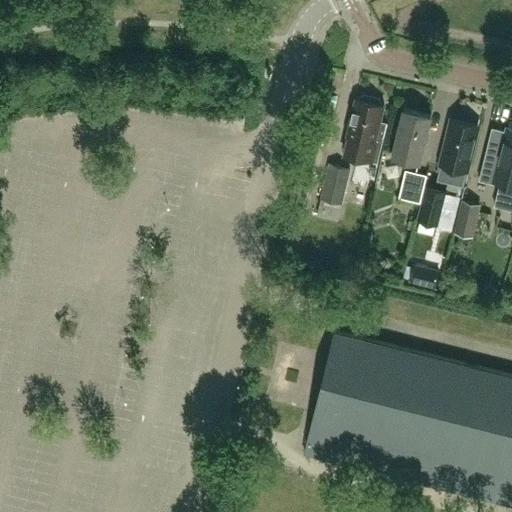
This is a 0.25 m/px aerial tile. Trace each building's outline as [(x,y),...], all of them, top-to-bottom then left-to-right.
[(384,104),(380,103),(381,102),(378,98),(363,95),(359,97),(359,98),(355,97),(347,134),(349,135),(344,154),(377,162),(387,122),(380,120),(384,104)] [(420,162),(431,115),(404,109),(393,156),(420,162)] [(463,183),(467,169),(478,125),(453,119),(442,163),(438,177),(463,183)] [(481,180),(501,185),(496,206),(511,210),(511,129),(508,129),(507,132),(493,128),(481,180)] [(321,197),(342,202),(346,186),(350,168),(329,163),(325,181),(321,197)] [(420,200),(426,173),(406,168),(399,195),(420,200)] [(419,216),(438,221),(440,221),(447,190),(425,185),(418,216),(419,216)] [(479,204),(463,200),(458,222),(456,231),(472,235),(474,226),(479,204)] [(344,223),(346,203),(326,201),(324,221),(344,223)] [(408,281),(435,288),(439,271),(413,264),(408,281)] [(511,373),(334,330),(310,429),(307,442),(304,454),(511,505),(511,373)]
